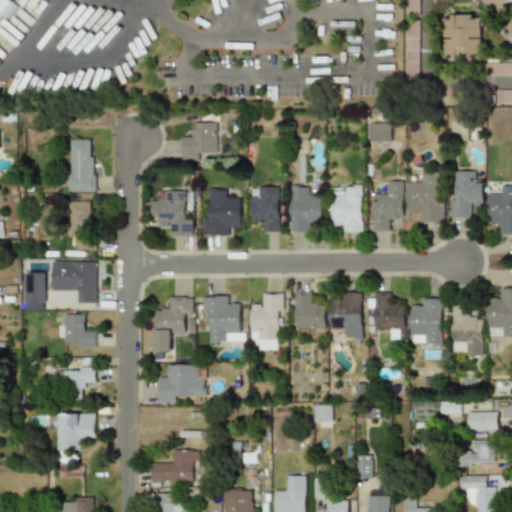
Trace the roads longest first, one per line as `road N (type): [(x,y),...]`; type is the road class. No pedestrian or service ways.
road 1 (residential): [(126,511),(131,135)]
road 2 (residential): [(130,264),(457,262)]
